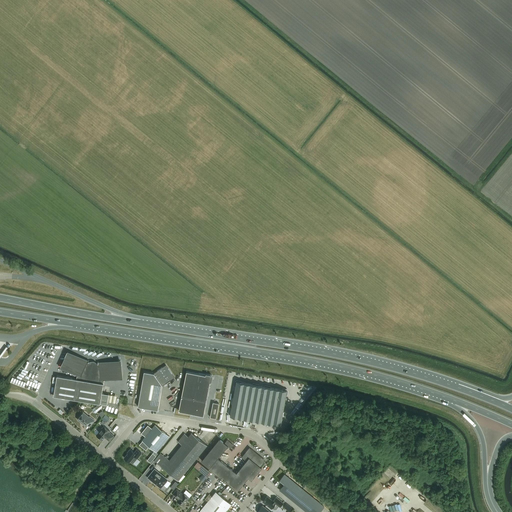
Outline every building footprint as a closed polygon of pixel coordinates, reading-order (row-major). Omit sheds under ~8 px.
[(54,395),(73,399),(107,404),(109,394),(102,393),(104,379),(122,377),(120,361),(98,363),(98,362),(89,360),(88,361),(68,352),(61,367),(78,374),(77,379),(57,375),(54,395)] [(144,371),(138,406),(158,410),(162,385),(175,377),(166,365),(154,373),(144,371)] [(187,371),(182,396),(179,411),(203,416),(210,381),(211,381),(212,375),(206,374),(206,375),(187,371)] [(281,425),(287,390),(236,381),(230,416),(281,425)] [(213,402),(210,417),(216,418),(219,403),(213,402)] [(98,405),(92,409),(95,413),(102,408),(102,405),(98,405)] [(95,420),(90,416),(89,417),(83,412),(78,419),(81,421),(81,422),(86,426),(88,424),(90,426),(95,420)] [(155,424),(142,440),(155,451),(156,452),(170,436),(155,424)] [(110,431),(104,426),(96,435),(103,440),(104,438),(104,437),(105,437),(107,438),(107,439),(110,441),(114,436),(109,432),(110,431)] [(188,436),(184,433),(178,441),(182,444),(169,459),(166,456),(159,464),(179,480),(207,445),(191,432),(188,436)] [(202,460),(210,467),(238,490),(249,478),(252,480),(262,467),(260,466),(266,460),(250,447),(242,457),(246,461),(237,473),(218,458),(228,446),(230,447),(233,444),(228,439),(225,443),(220,438),(202,460)] [(133,464),(138,458),(142,453),(137,449),(134,452),(130,449),(127,452),(128,453),(124,457),(130,462),(130,461),(133,464)] [(211,472),(198,461),(194,466),(203,473),(199,479),(203,482),(206,478),(207,479),(208,477),(211,472)] [(148,477),(161,487),(167,480),(155,469),(148,477)] [(285,474),(280,480),(287,486),(282,491),(307,511),(319,511),(324,506),(285,474)] [(183,505),(190,498),(184,493),(183,494),(177,489),(173,494),(179,499),(177,501),(183,505)] [(225,511),(232,504),(216,491),(200,511),(201,511),(225,511)] [(273,501),(267,496),(263,501),(271,508),(272,507),(274,509),(276,509),(279,506),(280,507),(283,502),(276,497),(273,501)]
